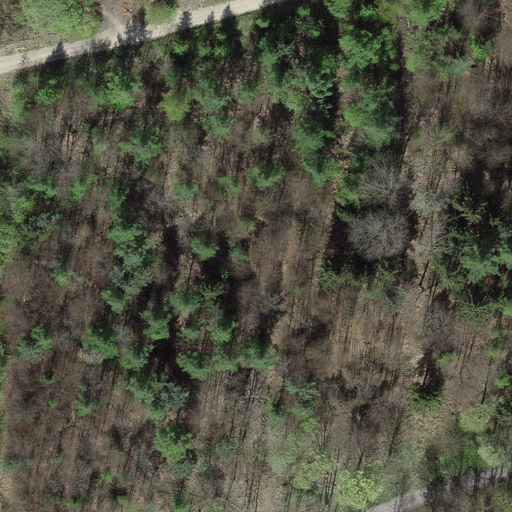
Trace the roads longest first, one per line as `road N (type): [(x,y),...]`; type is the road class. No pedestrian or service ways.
road 1 (track): [(0,64),(236,0)]
road 2 (track): [(379,511),(511,468)]
